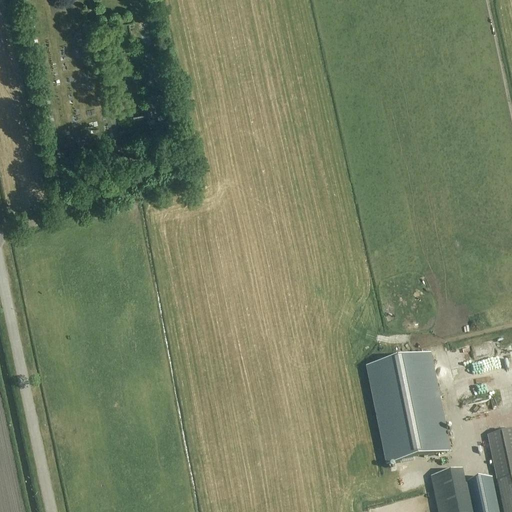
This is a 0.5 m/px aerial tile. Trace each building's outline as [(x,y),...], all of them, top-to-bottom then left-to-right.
[(135,22),(137,31),(145,29),(143,20),(135,22)] [(160,122),(161,128),(173,126),(172,120),(172,119),(160,122)] [(166,188),(175,187),(171,166),(162,168),(166,188)] [(138,180),(147,174),(145,171),(136,177),(138,180)] [(429,355),(368,368),(388,466),(450,453),(429,355)] [(511,511),(511,431),(488,437),(497,482),(503,511),(494,511),(488,481),(463,486),(460,472),(431,478),(434,491),(438,511),(511,511)]
